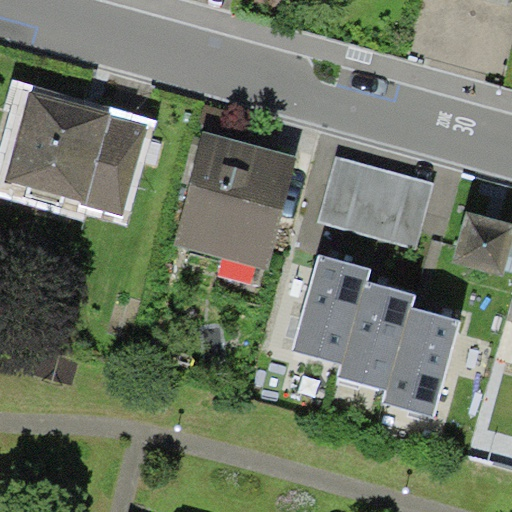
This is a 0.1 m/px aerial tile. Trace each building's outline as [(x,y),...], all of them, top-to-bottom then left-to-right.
[(116,213),(139,129),(25,99),(2,183),(22,189),(19,200),(61,211),(64,200),(116,213)] [(288,165),(195,140),(169,241),(261,265),(288,165)] [(433,183),(333,157),(316,222),(415,248),(433,183)] [(492,272),(504,227),(459,216),(447,261),(492,272)] [(369,268),(320,254),(292,347),(341,362),(365,279),(369,268)] [(416,294),(365,279),(341,362),(337,377),(387,392),(412,307),(416,294)] [(461,321),(412,307),(387,392),(384,403),(433,417),(461,321)]
